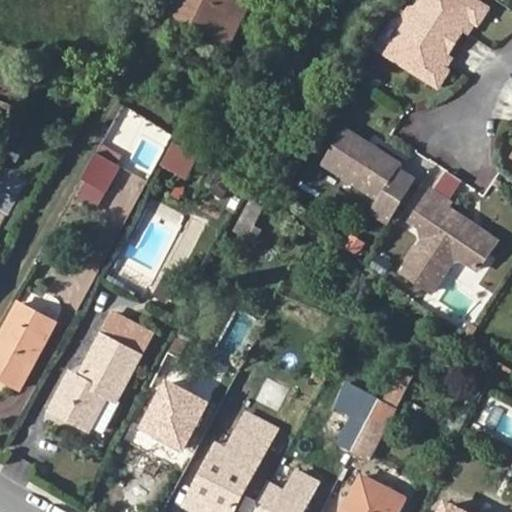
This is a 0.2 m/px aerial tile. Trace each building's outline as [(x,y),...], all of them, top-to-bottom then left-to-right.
[(190,0),(182,18),(228,42),(249,2),(246,0),(190,0)] [(489,9),(475,0),(421,0),(385,57),(438,90),(449,72),(443,69),(440,66),(448,55),(451,57),(466,34),(463,31),(470,20),(474,22),(479,26),(489,9)] [(474,22),(470,20),(463,31),(466,34),(474,22)] [(451,57),(448,55),(440,66),(443,69),(451,57)] [(398,172),(402,166),(344,127),(322,165),(379,201),(370,212),(386,223),(413,182),(398,172)] [(164,163),(188,175),(196,157),(174,145),(164,163)] [(116,165),(95,154),(86,169),(81,179),(102,190),(116,165)] [(139,199),(145,179),(128,174),(122,194),(139,199)] [(450,210),(453,204),(434,191),(413,223),(430,234),(404,271),(435,290),(452,265),(464,262),(481,273),(500,244),(450,210)] [(254,222),(261,208),(251,203),(244,217),(254,222)] [(359,257),(367,243),(352,233),(343,247),(359,257)] [(0,376),(21,388),(49,338),(38,333),(46,317),(19,303),(0,339),(0,376)] [(91,428),(109,396),(117,400),(140,357),(101,337),(79,379),(70,375),(53,408),(91,428)] [(368,422),(372,415),(380,400),(347,383),(337,405),(353,413),(368,422)] [(169,384),(146,427),(184,447),(207,404),(169,384)] [(338,442),(354,450),(368,422),(353,413),(338,442)] [(219,446),(188,504),(202,511),(233,511),(276,430),(247,415),(229,450),(219,446)] [(368,422),(354,450),(369,458),(387,424),(372,415),(368,422)] [(270,483),(254,511),(303,511),(318,484),(299,473),(288,493),(270,483)] [(362,478),(344,511),(396,511),(403,499),(362,478)]
